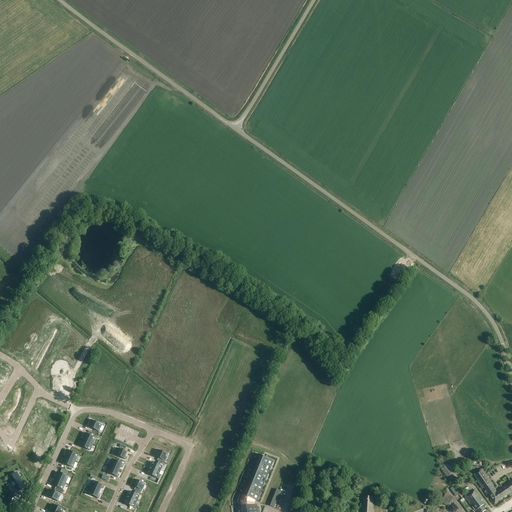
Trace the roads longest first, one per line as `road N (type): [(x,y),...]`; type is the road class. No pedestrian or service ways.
road 1 (unclassified): [(511,376),(499,335),(475,301),(235,129)]
road 2 (unclassified): [(235,129),(59,0)]
road 3 (unclassified): [(235,129),(313,0)]
